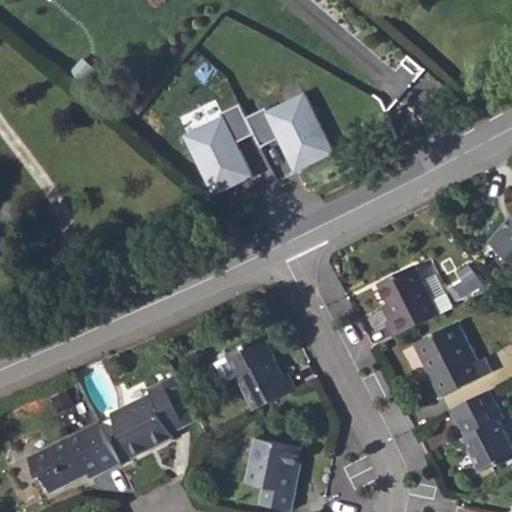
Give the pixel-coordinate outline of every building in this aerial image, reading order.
[(337,154),(307,94),(270,112),(267,108),(249,117),(257,135),(263,148),(280,140),(295,173),(337,154)] [(257,135),(249,117),(242,104),(223,114),(224,117),(187,135),(216,197),(257,177),(240,144),(257,135)] [(511,223),(510,225),(507,223),(493,241),(511,257),(511,223)] [(387,319),(395,336),(440,313),(433,300),(415,265),(380,283),(389,300),(396,315),(390,318),(387,319)] [(433,300),(440,313),(451,307),(445,294),(433,300)] [(383,303),(390,318),(396,315),(389,300),(383,303)] [(416,343),(442,395),(491,371),(484,357),(478,360),(458,322),(416,343)] [(254,410),(294,389),(286,373),(281,375),(274,361),(275,360),(264,339),(248,347),(247,345),(226,355),(254,410)] [(110,415),(132,458),(173,437),(170,432),(199,418),(177,375),(148,389),(151,394),(110,415)] [(449,409),(455,423),(460,422),(467,437),(460,440),(466,452),(471,450),(481,470),(499,462),(501,465),(511,458),(511,441),(500,419),(504,417),(497,402),(494,404),(488,390),(449,409)] [(28,459),(37,477),(42,475),(50,492),(71,481),(70,479),(86,471),(89,477),(119,462),(99,422),(28,459)] [(291,492),(298,462),(301,446),(256,437),(247,483),(263,487),(260,503),(291,510),(295,493),(291,492)] [(291,492),(295,493),(301,463),(298,462),(291,492)]
